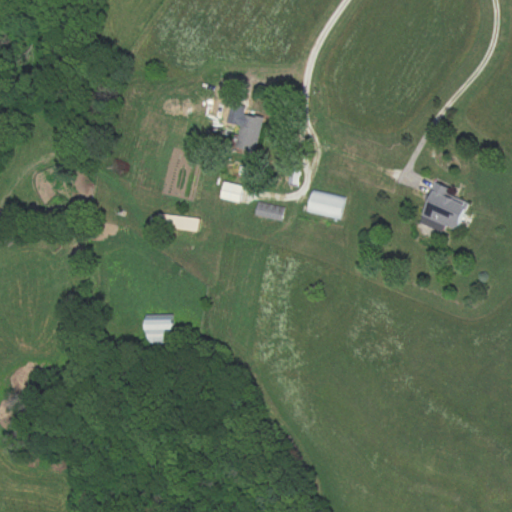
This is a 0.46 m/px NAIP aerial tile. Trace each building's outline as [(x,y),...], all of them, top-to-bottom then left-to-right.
[(260,120),(239,115),(231,150),(251,155),(260,120)] [(239,203),(241,187),(216,184),(214,200),(239,203)] [(414,219),(455,234),(466,204),(447,197),(449,191),(431,184),(428,193),(424,191),(414,219)] [(338,221),(343,199),(306,190),(300,212),(338,221)] [(280,208),(252,204),(250,218),(278,222),(280,208)] [(195,233),(197,220),(153,213),(151,226),(195,233)] [(176,314),(146,314),(146,343),(176,343),(176,314)]
